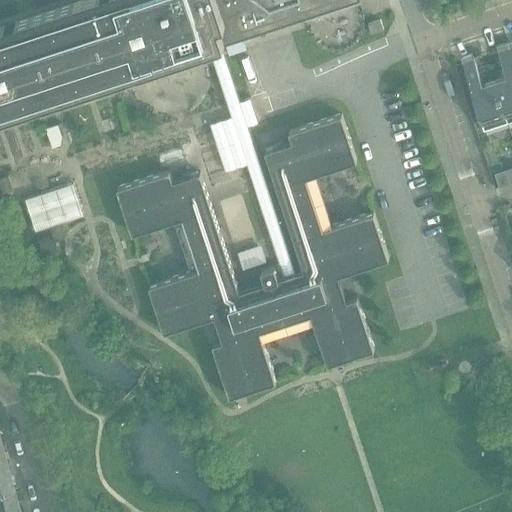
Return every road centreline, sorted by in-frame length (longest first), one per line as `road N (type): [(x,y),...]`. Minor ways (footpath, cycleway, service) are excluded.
road 1 (residential): [(474,204),(423,40)]
road 2 (residential): [(49,511),(18,402),(0,389)]
